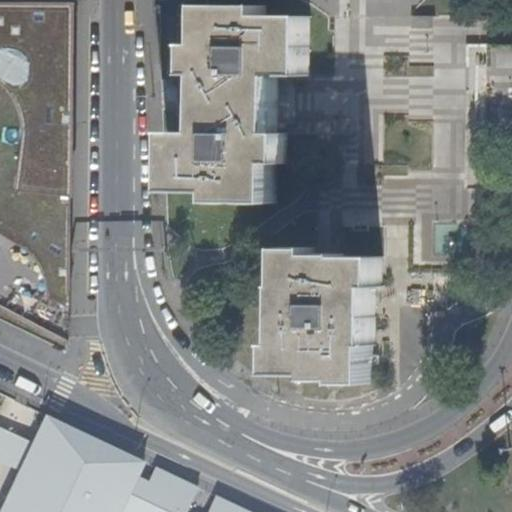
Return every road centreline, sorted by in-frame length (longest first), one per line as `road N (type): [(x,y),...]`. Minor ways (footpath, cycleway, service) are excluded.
road 1 (primary): [(118,0),(118,293),(137,361),(174,410)]
road 2 (primary): [(174,410),(271,443),(371,450),(440,422),(480,384),(511,336)]
road 3 (residential): [(0,359),(147,440),(305,511)]
road 4 (residential): [(276,468),(335,484),(382,485),(434,468),(511,415)]
